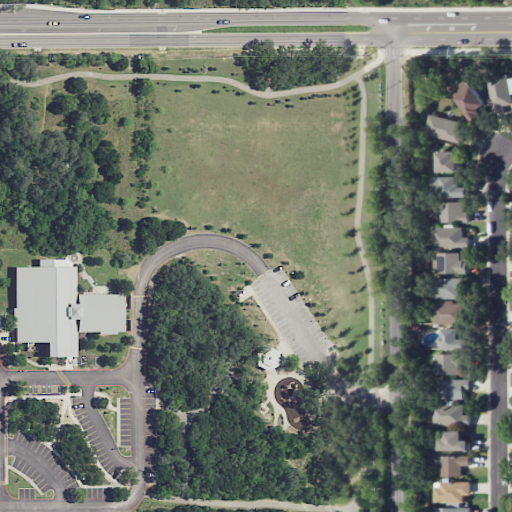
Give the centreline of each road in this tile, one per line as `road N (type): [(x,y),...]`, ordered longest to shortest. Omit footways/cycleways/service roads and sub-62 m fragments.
road 1 (residential): [(391,29),(396,511)]
road 2 (secondary): [(391,29),(367,18),(0,20)]
road 3 (secondary): [(0,42),(367,39),(391,29)]
road 4 (residential): [(494,147),(498,511)]
road 5 (secondary): [(511,28),(391,29)]
